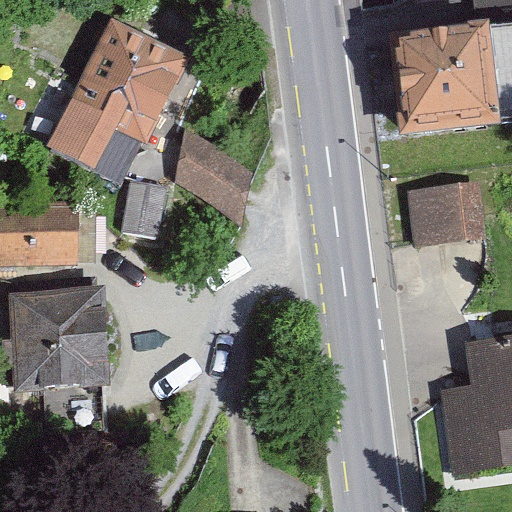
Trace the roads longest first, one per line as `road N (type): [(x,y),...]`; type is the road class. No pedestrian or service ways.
road 1 (unclassified): [(335,220),(286,227),(258,256),(187,461),(150,511)]
road 2 (secondary): [(335,220),(376,511)]
road 3 (secondary): [(307,0),(335,220)]
